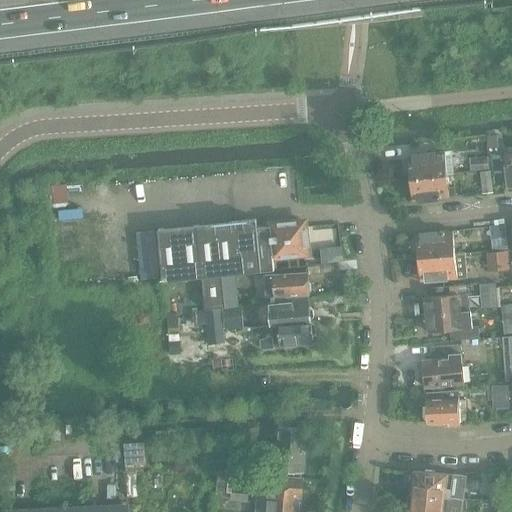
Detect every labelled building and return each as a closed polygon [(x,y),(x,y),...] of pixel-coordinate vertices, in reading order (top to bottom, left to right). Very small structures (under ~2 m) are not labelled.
[(502,136),(487,138),(488,149),(503,148),(502,136)] [(408,156),(411,179),(448,175),(448,176),(455,175),(452,152),(408,156)] [(488,158),(471,159),(472,171),(489,170),(488,158)] [(491,172),(481,173),(484,195),(493,194),(491,172)] [(448,175),(411,179),(413,202),(456,198),(455,188),(449,188),(448,176),(448,175)] [(198,226),(158,230),(164,282),(203,278),(206,310),(218,308),(225,308),(222,276),(235,275),(274,271),(273,259),(304,256),(309,250),(307,225),(301,221),(269,224),(270,226),(257,227),(257,220),(198,226)] [(505,226),(490,227),(493,252),(508,250),(505,226)] [(417,235),(419,259),(455,256),(453,232),(417,235)] [(137,235),(141,283),(161,282),(156,233),(137,235)] [(508,250),(493,252),(495,269),(510,268),(508,250)] [(455,256),(419,259),(421,282),(469,278),(466,255),(455,256)] [(311,292),(311,285),(308,283),(308,273),(273,276),(267,276),(268,299),(275,299),(309,296),(309,294),(311,292)] [(235,275),(222,276),(225,308),(238,306),(235,275)] [(497,284),(481,285),(483,309),(498,308),(497,284)] [(426,316),(468,312),(469,312),(467,295),(458,296),(457,295),(425,299),(426,316)] [(269,304),(272,327),(311,323),(311,320),(314,317),(314,311),(310,308),(309,300),(269,304)] [(225,308),(218,308),(222,333),(225,333),(224,325),(241,324),(239,307),(238,306),(225,308)] [(206,310),(207,336),(210,336),(225,334),(225,333),(222,333),(218,308),(206,310)] [(204,312),(194,313),(195,325),(206,324),(204,312)] [(468,312),(426,316),(428,333),(450,331),(451,341),(480,338),(479,328),(470,329),(468,312)] [(178,314),(168,315),(169,335),(179,335),(178,314)] [(311,323),(272,327),(273,337),(263,341),(264,349),(313,344),(313,337),(316,333),(315,327),(311,324),(311,323)] [(179,343),(170,344),(172,355),(180,354),(179,343)] [(426,383),(427,387),(464,383),(462,353),(461,345),(431,348),(432,361),(424,362),(424,376),(423,376),(423,380),(426,383)] [(508,386),(493,387),(494,409),(509,408),(508,386)] [(485,389),(471,390),(471,398),(486,398),(485,389)] [(448,422),(448,427),(460,426),(460,409),(466,408),(466,401),(460,401),(460,400),(459,400),(459,390),(429,393),(429,400),(428,400),(428,410),(425,412),(425,417),(428,419),(428,423),(448,422)] [(275,472),(303,474),(307,430),(279,428),(278,442),(250,440),(249,454),(276,456),(275,472)] [(217,494),(232,496),(234,474),(219,472),(217,494)] [(411,473),(410,487),(414,487),(413,494),(463,499),(466,477),(455,475),(454,475),(415,472),(415,474),(411,473)] [(257,498),(300,501),(302,480),(271,477),(269,489),(258,488),(257,498)] [(409,496),(408,509),(411,510),(411,511),(461,511),(463,499),(451,498),(413,494),(413,496),(409,496)] [(232,496),(231,502),(249,504),(249,497),(232,496)] [(268,506),(267,511),(299,511),(300,501),(257,498),(256,505),(268,506)]
